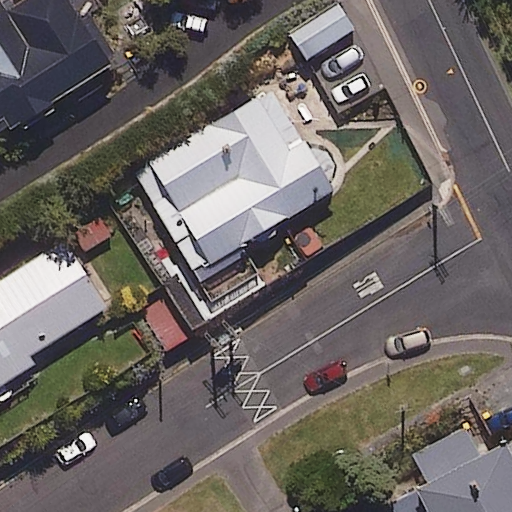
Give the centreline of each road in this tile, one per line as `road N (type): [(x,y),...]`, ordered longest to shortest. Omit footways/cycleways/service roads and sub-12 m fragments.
road 1 (residential): [(44,511),(246,379),(511,241)]
road 2 (tertiary): [(511,199),(418,0)]
